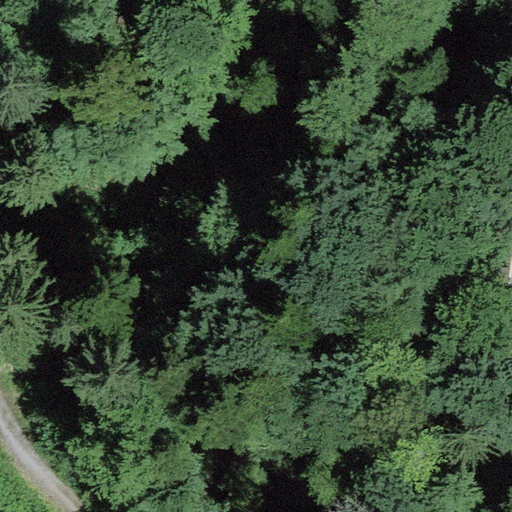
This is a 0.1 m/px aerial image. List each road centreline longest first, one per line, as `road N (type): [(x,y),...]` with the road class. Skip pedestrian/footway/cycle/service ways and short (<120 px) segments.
road 1 (track): [(164,0),(0,114)]
road 2 (track): [(0,337),(67,500),(81,511)]
